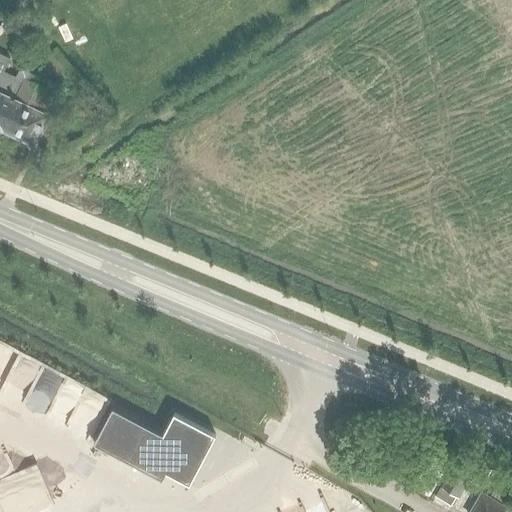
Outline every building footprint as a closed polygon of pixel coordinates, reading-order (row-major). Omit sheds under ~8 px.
[(0,128),(0,129),(33,144),(47,115),(59,87),(28,72),(32,65),(23,60),(14,78),(3,72),(10,59),(0,54),(0,128)] [(169,466),(193,478),(215,435),(174,413),(163,434),(112,407),(93,443),(162,479),(169,466)] [(428,496),(454,453),(437,443),(412,486),(428,496)] [(395,472),(409,480),(419,463),(406,455),(395,472)] [(491,471),(477,465),(476,467),(459,458),(435,496),(452,507),(468,480),(481,488),(491,471)] [(470,511),(506,511),(508,509),(499,504),(507,491),(497,485),(489,498),(482,494),(470,511)]
